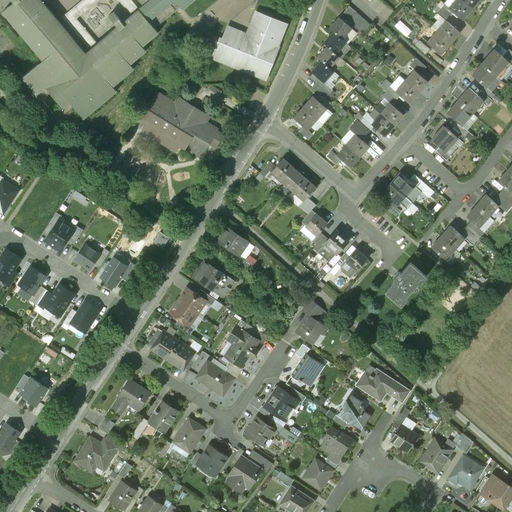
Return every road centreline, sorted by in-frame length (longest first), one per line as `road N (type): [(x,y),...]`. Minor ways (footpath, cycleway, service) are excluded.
road 1 (track): [(427,390),(213,202)]
road 2 (track): [(511,272),(427,390),(511,463)]
road 3 (tertiary): [(261,126),(138,319)]
road 4 (residential): [(122,347),(229,420),(281,345)]
road 5 (residential): [(0,233),(138,319)]
road 6 (residential): [(511,129),(462,197),(403,145)]
road 7 (residential): [(486,21),(403,145)]
road 8 (tertiary): [(315,0),(261,126)]
